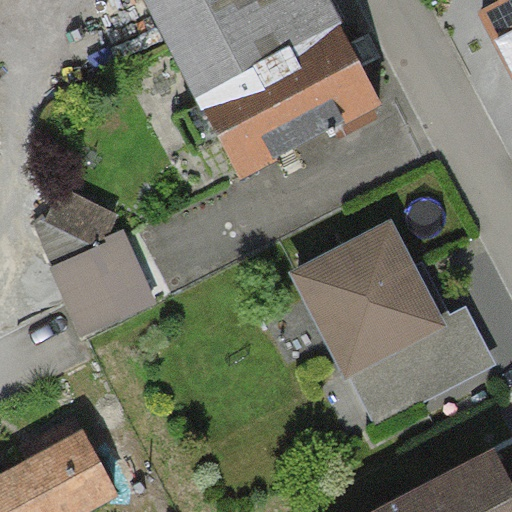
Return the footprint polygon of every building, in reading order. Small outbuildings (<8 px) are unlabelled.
[(311,0),(128,0),(228,197),(374,124),(311,0)] [(511,6),(476,23),(511,102),(511,6)] [(467,366),(404,243),(306,292),(370,416),(467,366)] [(0,511),(91,511),(115,500),(75,422),(0,460),(0,511)] [(502,511),(479,462),(374,511),(502,511)]
